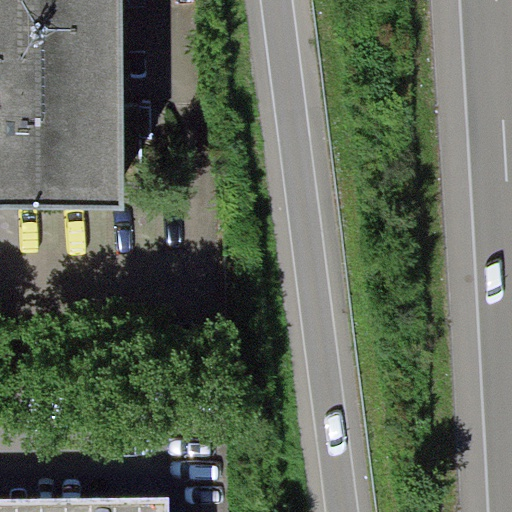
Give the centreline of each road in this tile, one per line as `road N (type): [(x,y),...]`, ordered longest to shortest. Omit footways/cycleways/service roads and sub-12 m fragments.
road 1 (motorway): [(275,0),(339,511)]
road 2 (motorway): [(494,0),(511,313)]
road 3 (residential): [(0,422),(146,424)]
